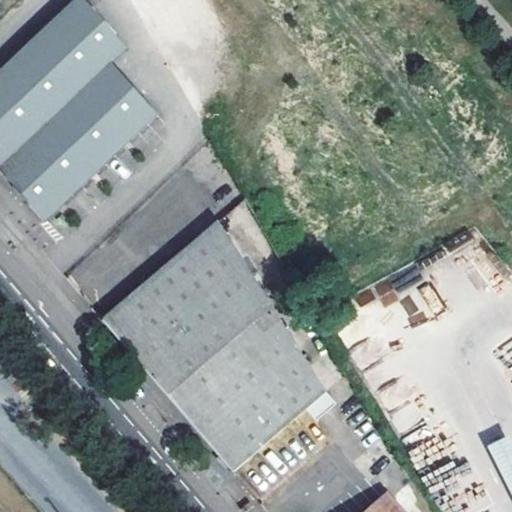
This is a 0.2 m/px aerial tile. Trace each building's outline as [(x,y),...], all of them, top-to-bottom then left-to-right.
[(0,167),(1,169),(47,220),(163,114),(117,63),(133,49),(89,0),(78,0),(0,71),(0,167)] [(306,409),(326,392),(218,222),(103,321),(223,459),(234,471),(242,464),(306,409)] [(314,418),(334,400),(326,392),(306,409),(314,418)] [(486,446),(511,496),(511,444),(507,435),(486,446)] [(400,511),(385,493),(363,511),(400,511)]
